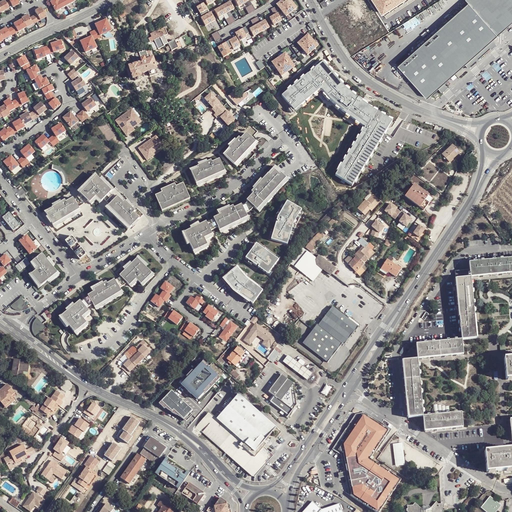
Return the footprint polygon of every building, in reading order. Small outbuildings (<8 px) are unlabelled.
[(5,0),(0,3),(0,12),(1,13),(9,9),(8,7),(11,5),(8,0),(5,0)] [(56,12),(66,7),(63,0),(59,2),(57,0),(55,0),(51,3),(56,12)] [(290,0),(282,0),(276,5),(286,17),(297,8),(290,0)] [(373,0),(382,12),(388,9),(392,5),(400,0),(373,0)] [(400,0),(392,5),(396,11),(411,0),(400,0)] [(511,0),(466,0),(468,2),(497,35),(511,20),(511,0)] [(234,9),(230,2),(222,6),(226,14),(234,9)] [(426,97),(497,35),(468,2),(397,65),(426,97)] [(209,13),(203,4),(196,7),(202,17),(209,13)] [(396,11),(392,5),(388,9),(391,14),(396,11)] [(226,14),(222,6),(219,8),(214,10),(218,18),(226,14)] [(33,17),(37,23),(46,18),(41,8),(35,12),(37,15),(33,17)] [(281,21),(274,8),(271,10),(274,15),(269,18),(274,25),(281,21)] [(391,14),(388,9),(382,12),(385,18),(391,14)] [(211,12),(209,13),(202,17),(201,18),(205,26),(215,20),(211,12)] [(26,28),(27,28),(37,23),(33,17),(30,19),(28,15),(21,19),(22,20),(26,28)] [(257,17),(254,19),(261,32),(269,28),(265,20),(260,23),(257,17)] [(92,36),(81,41),(87,52),(98,46),(94,39),(102,35),(101,34),(112,29),(106,18),(95,23),(98,28),(90,32),(92,36)] [(261,32),(254,19),(250,21),(254,27),(249,29),(253,37),(261,32)] [(11,28),(14,34),(26,28),(22,20),(14,24),(15,26),(11,28)] [(77,37),(87,33),(85,25),(74,29),(77,37)] [(0,31),(0,36),(2,41),(14,34),(11,28),(7,30),(6,28),(0,31)] [(245,28),(235,33),(239,41),(246,37),(245,35),(248,34),(245,28)] [(149,39),(150,43),(164,37),(163,33),(159,35),(158,32),(151,35),(152,38),(149,39)] [(307,35),(297,44),(307,55),(317,46),(307,35)] [(164,37),(150,43),(151,46),(154,51),(158,49),(158,50),(164,47),(164,46),(168,44),(164,37)] [(235,37),(225,43),(229,49),(232,47),(233,49),(240,46),(235,37)] [(48,46),(51,54),(65,49),(62,40),(52,44),(52,45),(48,46)] [(175,41),(168,44),(171,52),(178,49),(175,41)] [(229,49),(225,43),(224,44),(217,47),(223,58),(231,53),(229,49)] [(139,53),(142,62),(151,59),(150,56),(151,55),(149,50),(148,50),(147,47),(146,44),(142,46),(144,51),(139,53)] [(51,54),(48,46),(44,48),(35,51),(38,60),(47,57),(46,55),(51,54)] [(65,59),(72,65),(80,57),(73,51),(65,59)] [(271,62),(281,76),(295,66),(284,53),(271,62)] [(24,67),(26,70),(32,67),(25,56),(18,60),(22,68),(24,67)] [(156,69),(153,59),(151,59),(142,62),(136,64),(136,65),(130,67),(134,79),(135,79),(136,81),(140,79),(140,77),(141,77),(140,75),(148,72),(150,77),(157,74),(156,69)] [(264,67),(260,60),(255,63),(260,70),(264,67)] [(351,186),(391,122),(369,108),(352,94),(338,81),(323,62),(282,95),(294,110),(319,89),(332,103),(347,115),(364,128),(335,176),(351,186)] [(28,71),(33,81),(36,79),(39,77),(37,74),(41,72),(37,66),(28,71)] [(69,74),(71,77),(77,72),(75,69),(69,74)] [(71,77),(74,80),(80,75),(77,72),(71,77)] [(41,89),(50,84),(46,77),(43,79),(42,76),(39,77),(36,79),(41,89)] [(83,77),(73,83),(78,90),(87,85),(83,77)] [(46,95),(49,99),(54,95),(52,91),(55,90),(52,85),(43,90),(46,95)] [(17,101),(20,108),(30,103),(26,93),(19,96),(21,100),(17,101)] [(211,93),(205,99),(214,108),(213,109),(216,113),(223,107),(211,93)] [(237,105),(241,102),(232,93),(228,96),(237,105)] [(54,95),(49,99),(51,102),(50,103),(55,110),(62,105),(54,95)] [(83,104),(88,111),(97,106),(93,98),(83,104)] [(7,106),(11,113),(20,108),(17,101),(13,103),(11,100),(5,104),(7,106)] [(36,110),(33,112),(37,118),(48,109),(42,102),(34,108),(36,110)] [(12,114),(11,113),(7,106),(0,110),(0,119),(0,120),(4,117),(5,119),(12,114)] [(216,113),(214,115),(217,118),(220,116),(222,114),(223,116),(221,118),(229,126),(235,120),(223,107),(216,113)] [(121,127),(128,136),(135,130),(134,128),(138,125),(136,122),(140,118),(133,109),(117,120),(120,125),(121,124),(123,125),(121,127)] [(63,117),(71,127),(79,121),(71,111),(63,117)] [(29,112),(21,117),(22,119),(25,125),(37,118),(33,112),(30,114),(29,112)] [(81,112),(77,115),(82,121),(86,119),(81,112)] [(11,128),(15,133),(26,127),(25,125),(22,119),(13,124),(14,126),(11,128)] [(52,137),(57,144),(60,141),(57,137),(67,130),(62,123),(52,129),(56,134),(52,137)] [(6,129),(0,133),(0,135),(3,140),(4,142),(15,133),(11,128),(8,130),(6,129)] [(429,139),(438,136),(435,129),(426,132),(429,139)] [(226,156),(236,165),(257,142),(247,133),(241,139),(240,138),(230,149),(232,150),(226,156)] [(36,142),(42,149),(50,142),(54,146),(57,144),(52,137),(49,140),(44,135),(36,142)] [(154,156),(152,153),(164,145),(157,136),(140,148),(148,160),(154,156)] [(22,159),(27,165),(30,162),(27,159),(36,152),(30,145),(21,152),(25,156),(22,159)] [(152,153),(154,156),(166,147),(164,145),(152,153)] [(445,160),(457,152),(453,146),(442,154),(445,160)] [(5,162),(12,171),(20,166),(12,156),(5,162)] [(192,172),(197,184),(226,171),(220,159),(213,162),(212,160),(198,166),(199,168),(192,172)] [(56,165),(54,165),(54,169),(56,170),(59,171),(61,173),(63,175),(64,177),(64,179),(65,182),(64,184),(68,184),(69,184),(68,179),(68,177),(67,175),(65,172),(63,169),(60,167),(57,166),(56,165)] [(246,204),(250,209),(254,206),(258,210),(287,178),(282,173),(281,174),(276,170),(271,175),(269,174),(252,192),(254,193),(248,200),(249,202),(246,204)] [(98,176),(81,193),(82,194),(89,201),(91,203),(97,197),(102,202),(105,199),(111,193),(113,191),(98,176)] [(156,196),(162,209),(168,206),(169,209),(178,205),(177,202),(182,200),(190,196),(184,184),(177,187),(176,184),(165,189),(166,192),(163,193),(156,196)] [(424,210),(432,199),(414,184),(405,196),(424,210)] [(105,199),(110,205),(117,199),(111,193),(105,199)] [(89,201),(82,194),(79,197),(75,199),(80,208),(85,205),(89,201)] [(365,200),(358,208),(365,214),(370,209),(372,206),(374,208),(380,201),(373,194),(367,201),(365,200)] [(110,205),(109,206),(131,228),(140,219),(135,213),(136,211),(126,201),(124,202),(118,197),(117,199),(110,205)] [(47,214),(54,225),(81,210),(80,208),(75,199),(74,198),(67,202),(66,200),(53,208),(54,210),(47,214)] [(288,202),(279,217),(278,221),(279,221),(279,223),(277,223),(272,240),(288,245),(295,224),(296,222),(294,221),(296,218),(298,219),(303,210),(288,202)] [(397,208),(390,203),(386,208),(393,213),(397,208)] [(219,227),(221,231),(249,217),(246,211),(250,209),(246,204),(243,206),(243,204),(235,208),(234,206),(221,212),(222,214),(215,218),(215,219),(219,227)] [(3,218),(9,224),(15,219),(10,212),(3,218)] [(492,213),(487,217),(490,221),(495,217),(492,213)] [(405,214),(399,221),(407,227),(412,219),(405,214)] [(9,224),(14,231),(21,226),(15,219),(9,224)] [(212,231),(219,227),(215,219),(208,223),(212,231)] [(377,220),(372,226),(379,232),(384,227),(377,220)] [(205,238),(213,234),(212,231),(208,223),(207,221),(185,232),(195,252),(209,245),(205,238)] [(420,225),(414,233),(419,237),(425,230),(420,225)] [(379,232),(374,228),(371,235),(377,237),(379,232)] [(20,241),(26,248),(26,247),(32,242),(27,236),(20,241)] [(73,236),(66,241),(74,251),(80,245),(73,236)] [(306,248),(312,251),(314,248),(314,247),(316,243),(319,238),(315,236),(312,239),(311,240),(309,244),(308,244),(306,248)] [(26,247),(32,254),(38,248),(33,242),(32,242),(26,247)] [(259,267),(269,274),(280,260),(257,244),(247,258),(257,266),(259,264),(260,266),(259,267)] [(80,245),(74,251),(81,260),(88,254),(80,245)] [(296,267),(306,275),(315,264),(323,269),(331,275),(332,273),(336,269),(326,260),(319,255),(316,258),(307,252),(296,267)] [(59,273),(43,254),(33,262),(39,269),(32,275),(42,287),(59,273)] [(356,256),(353,260),(357,264),(355,265),(358,267),(359,266),(361,267),(365,264),(363,262),(368,259),(363,254),(360,258),(359,259),(356,256)] [(0,260),(6,267),(12,261),(7,255),(0,260)] [(470,275),(511,271),(511,256),(499,257),(478,259),(469,260),(470,267),(470,275)] [(128,283),(130,285),(137,279),(142,284),(153,273),(138,258),(121,275),(122,276),(128,283)] [(388,272),(387,274),(395,279),(401,269),(387,259),(382,267),(388,272)] [(357,264),(353,260),(348,264),(355,272),(361,267),(359,266),(358,267),(355,265),(357,264)] [(315,264),(306,275),(314,281),(323,269),(315,264)] [(224,277),(235,290),(254,304),(264,291),(248,279),(237,266),(224,277)] [(0,279),(8,273),(4,267),(0,270),(0,269),(0,279)] [(355,272),(360,276),(365,271),(361,267),(355,272)] [(386,275),(387,274),(388,272),(382,267),(379,270),(386,275)] [(455,276),(470,275),(470,267),(455,268),(455,276)] [(475,336),(470,275),(455,276),(456,286),(458,305),(459,324),(460,338),(475,336)] [(119,279),(116,281),(121,288),(125,286),(128,283),(122,276),(119,279)] [(94,304),(96,307),(123,291),(121,288),(116,281),(116,279),(108,284),(107,282),(95,289),(96,291),(89,295),(90,297),(94,304)] [(162,294),(169,299),(172,296),(170,295),(175,288),(166,282),(161,289),(165,291),(162,294)] [(169,299),(162,294),(160,297),(157,295),(152,301),(161,308),(165,301),(167,302),(169,299)] [(196,310),(201,303),(203,305),(205,301),(198,296),(196,299),(192,297),(187,304),(196,310)] [(86,299),(82,302),(88,309),(91,306),(94,304),(90,297),(86,299)] [(22,299),(12,306),(13,307),(14,308),(17,310),(18,310),(21,311),(23,311),(25,310),(27,309),(30,308),(22,299)] [(82,302),(81,301),(62,316),(76,333),(88,323),(83,317),(90,312),(88,309),(82,302)] [(209,305),(204,312),(208,315),(206,316),(213,321),(220,313),(209,305)] [(342,345),(343,346),(358,327),(331,307),(317,325),(316,324),(301,342),(327,363),(342,345)] [(172,314),(169,312),(165,317),(168,320),(169,318),(178,325),(184,318),(174,311),(172,314)] [(238,326),(226,318),(221,325),(224,328),(226,324),(228,325),(221,335),(224,337),(222,339),(227,342),(238,326)] [(44,328),(36,319),(34,321),(33,323),(32,325),(32,328),(32,330),(32,332),(33,334),(35,336),(44,328)] [(244,339),(251,344),(258,335),(265,340),(271,345),(277,338),(257,322),(251,329),(252,330),(244,339)] [(189,326),(185,324),(181,329),(185,332),(186,330),(195,337),(200,330),(191,323),(189,326)] [(461,352),(460,338),(448,339),(426,340),(415,341),(416,356),(461,352)] [(137,352),(144,345),(147,344),(143,339),(134,346),(133,345),(123,353),(129,360),(137,353),(137,352)] [(151,353),(144,345),(137,352),(137,353),(129,360),(135,367),(151,353)] [(238,347),(228,359),(235,366),(238,363),(240,364),(247,356),(238,347)] [(288,355),(283,361),(307,379),(312,373),(297,362),(288,355)] [(421,413),(416,356),(402,357),(402,367),(404,385),(405,395),(405,405),(406,414),(421,413)] [(511,356),(503,357),(505,378),(511,376),(511,356)] [(25,361),(13,359),(11,375),(16,377),(17,371),(27,373),(28,363),(25,363),(25,361)] [(135,367),(129,360),(126,363),(132,370),(135,367)] [(202,364),(182,385),(188,391),(190,389),(193,393),(192,393),(199,400),(205,394),(203,392),(218,377),(209,369),(208,370),(202,364)] [(237,379),(240,376),(234,370),(231,373),(237,379)] [(286,417),(296,405),(292,384),(280,375),(267,392),(273,396),(269,402),(286,415),(285,416),(286,417)] [(8,398),(12,395),(15,392),(8,384),(0,390),(0,397),(1,399),(0,399),(0,400),(5,406),(11,401),(8,398)] [(331,388),(325,384),(320,393),(326,396),(331,388)] [(65,396),(58,391),(52,398),(50,396),(40,408),(48,415),(51,410),(54,412),(57,407),(55,405),(56,403),(61,407),(64,403),(61,401),(65,396)] [(193,411),(172,391),(160,403),(164,407),(183,415),(187,419),(192,414),(191,413),(193,411)] [(238,394),(220,415),(218,419),(247,443),(245,446),(256,456),(263,447),(267,443),(264,440),(276,427),(238,394)] [(16,400),(12,395),(8,398),(11,401),(5,406),(7,408),(16,400)] [(86,409),(83,412),(90,417),(92,413),(94,415),(100,407),(93,402),(89,407),(87,410),(86,409)] [(52,418),(61,407),(56,403),(55,405),(57,407),(54,412),(51,410),(48,415),(52,418)] [(459,410),(421,413),(422,428),(433,427),(453,426),(461,425),(459,410)] [(245,446),(247,443),(218,419),(215,416),(211,413),(209,411),(201,420),(195,427),(198,430),(251,476),(253,477),(258,472),(272,456),(263,447),(256,456),(245,446)] [(388,431),(362,414),(361,416),(387,433),(388,431)] [(350,426),(344,435),(339,442),(368,461),(387,433),(361,416),(360,418),(353,429),(350,426)] [(73,424),(68,431),(76,437),(81,429),(83,431),(85,432),(90,424),(81,418),(76,424),(75,425),(73,424)] [(355,418),(350,426),(353,429),(360,418),(355,418)] [(155,441),(157,439),(151,435),(144,446),(146,447),(141,453),(154,462),(158,455),(159,457),(166,446),(161,443),(160,445),(155,441)] [(69,442),(61,437),(54,449),(56,450),(53,454),(62,460),(65,456),(61,454),(69,442)] [(339,442),(334,451),(342,456),(351,496),(349,498),(371,511),(380,511),(400,482),(368,461),(339,442)] [(24,460),(22,457),(29,454),(27,450),(24,444),(11,451),(12,454),(15,461),(17,464),(24,460)] [(401,444),(394,445),(396,465),(404,464),(402,450),(401,444)] [(29,454),(30,455),(36,452),(33,447),(27,450),(29,454)] [(511,447),(484,450),(486,470),(500,469),(511,467),(511,447)] [(334,451),(332,453),(340,458),(344,475),(338,477),(339,481),(345,480),(349,498),(351,496),(342,456),(334,451)] [(128,466),(137,472),(146,459),(137,453),(128,466)] [(15,461),(12,454),(5,458),(10,469),(18,465),(17,464),(15,461)] [(30,455),(29,454),(22,457),(24,460),(17,464),(18,465),(26,461),(25,458),(30,455)] [(100,461),(94,457),(90,462),(87,465),(78,477),(76,476),(73,480),(84,489),(88,484),(95,475),(96,473),(93,471),(100,461)] [(162,459),(154,472),(164,479),(166,475),(177,481),(174,486),(178,489),(187,474),(162,459)] [(67,470),(52,460),(42,474),(49,479),(51,476),(53,473),(61,478),(67,470)] [(130,483),(137,472),(128,466),(121,476),(130,483)] [(97,477),(95,475),(88,484),(91,486),(97,477)] [(203,491),(190,482),(182,493),(197,504),(203,495),(201,494),(203,491)] [(46,490),(40,485),(37,490),(43,495),(46,490)] [(45,499),(33,491),(23,506),(31,510),(36,503),(37,502),(41,505),(45,499)] [(230,511),(230,509),(227,509),(225,502),(220,497),(212,509),(209,507),(206,510),(209,511),(230,511)] [(490,497),(481,509),(484,511),(496,511),(501,506),(490,497)] [(172,511),(175,508),(162,499),(158,505),(162,509),(159,511),(172,511)] [(341,511),(339,505),(322,510),(312,502),(303,511),(341,511)] [(442,511),(443,509),(444,508),(444,503),(441,503),(441,504),(439,504),(436,502),(428,510),(423,510),(415,503),(413,505),(408,505),(408,508),(407,509),(407,511),(408,511),(442,511)]
